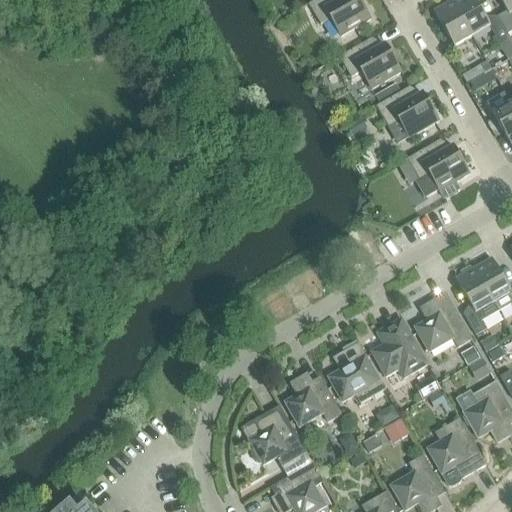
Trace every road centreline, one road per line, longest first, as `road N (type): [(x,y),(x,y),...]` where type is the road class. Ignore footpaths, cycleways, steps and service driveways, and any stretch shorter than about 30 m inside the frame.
road 1 (residential): [(511,200),(249,355),(225,384),(204,439),(206,489),(216,511)]
road 2 (residential): [(404,5),(511,194)]
